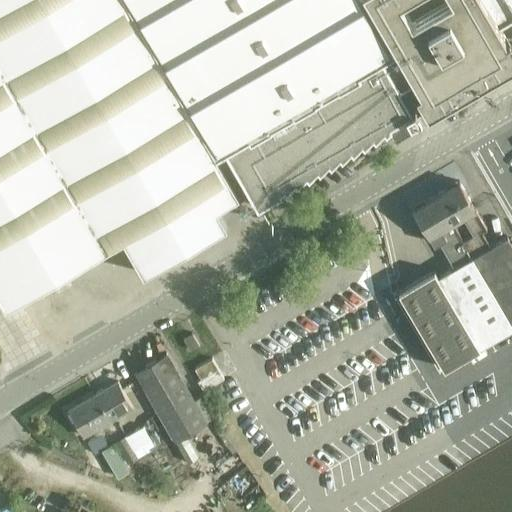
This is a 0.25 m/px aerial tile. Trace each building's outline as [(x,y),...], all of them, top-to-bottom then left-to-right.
[(229,201),(238,196),(215,156),(224,151),(257,207),(386,133),(391,127),(390,125),(406,116),(410,123),(418,118),(417,115),(511,59),(511,50),(484,2),(488,0),(506,0),(511,10),(511,0),(0,0),(0,297),(6,308),(123,240),(142,273),(226,225),(216,208),(229,201)] [(472,235),(463,241),(511,324),(511,245),(507,236),(490,246),(482,232),(487,229),(459,181),(435,195),(452,223),(463,217),(472,235)] [(511,324),(463,241),(452,223),(435,195),(413,207),(433,242),(437,239),(453,267),(438,276),(434,270),(398,291),(443,368),(491,340),(492,341),(511,328),(511,324)] [(192,333),(183,338),(190,350),(199,345),(192,333)] [(206,422),(194,401),(166,353),(135,372),(175,440),(206,422)] [(194,368),(200,379),(217,369),(211,358),(194,368)] [(223,379),(217,369),(200,379),(197,381),(203,391),(223,379)] [(117,381),(68,410),(83,436),(133,407),(117,381)] [(127,463),(137,457),(125,436),(114,442),(127,463)] [(129,471),(112,443),(101,450),(118,478),(129,471)]
